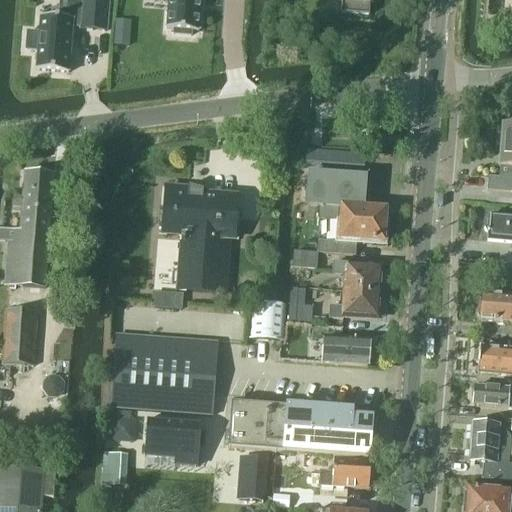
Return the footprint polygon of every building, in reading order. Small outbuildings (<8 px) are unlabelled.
[(25,33),(24,52),(36,53),(35,72),(67,74),(71,29),(81,30),(80,32),(106,34),(109,3),(99,2),(99,0),(73,0),(71,21),(39,18),(38,34),(25,33)] [(168,0),(166,30),(172,30),(171,37),(191,38),(192,32),(197,32),(199,0),(168,0)] [(341,0),(340,14),(368,16),(369,0),(341,0)] [(511,194),(511,129),(500,128),(497,167),(499,167),(498,179),(486,178),(485,192),(511,194)] [(303,165),(361,170),(362,159),(304,154),(303,165)] [(0,243),(8,245),(4,288),(44,291),(53,179),(25,176),(21,228),(16,227),(16,234),(0,232),(0,243)] [(340,222),(338,243),(317,242),(316,255),(293,253),(292,269),(315,271),(317,255),(355,258),(356,247),(386,250),(389,213),(361,211),(363,180),(309,176),(306,209),(320,210),(319,221),(340,222)] [(233,241),(237,199),(202,196),(202,200),(187,198),(188,191),(165,189),(163,213),(160,212),(158,230),(162,230),(162,235),(181,237),(180,243),(181,243),(177,292),(224,296),(228,241),(233,241)] [(484,222),(483,231),(487,234),(487,244),(511,245),(511,218),(489,216),(489,219),(484,222)] [(345,276),(344,293),(379,296),(379,291),(382,291),(383,284),(380,284),(381,270),(346,267),(347,265),(333,264),(332,275),(345,276)] [(289,290),(288,308),(290,308),(303,309),(304,291),(289,290)] [(378,302),(379,296),(344,293),(342,310),(330,309),(329,321),(342,322),(343,320),(377,323),(378,310),(381,310),(382,302),(378,302)] [(151,294),(150,309),(181,311),(182,295),(151,294)] [(511,325),(511,297),(482,295),(481,307),(478,311),(477,318),(480,320),(480,323),(511,325)] [(288,308),(287,324),(311,325),(312,309),(290,308),(288,308)] [(5,313),(0,361),(0,367),(31,370),(37,316),(5,313)] [(117,339),(112,411),(131,412),(212,418),(217,346),(117,339)] [(367,369),(369,343),(323,339),(321,366),(367,369)] [(472,355),(471,361),(476,366),(476,376),(511,379),(511,343),(507,343),(507,352),(478,349),(478,351),(472,355)] [(511,390),(475,388),(474,409),(511,411),(511,390)] [(230,452),(367,462),(369,424),(351,421),(351,416),(233,406),(230,452)] [(105,414),(103,437),(110,437),(110,443),(133,444),(134,422),(130,421),(130,415),(105,414)] [(147,421),(144,459),(173,461),(173,468),(196,469),(199,425),(147,421)] [(483,481),(507,483),(511,483),(511,466),(508,466),(510,439),(504,432),(498,432),(499,428),(473,426),(470,463),(484,464),(483,481)] [(103,455),(100,487),(125,489),(128,457),(103,455)] [(320,475),(319,489),(347,491),(347,489),(367,490),(368,481),(370,480),(371,473),(369,471),(369,465),(335,462),(334,476),(320,475)] [(0,470),(0,511),(34,511),(37,491),(45,492),(46,477),(38,476),(39,475),(0,470)] [(239,483),(238,502),(261,504),(263,485),(239,483)] [(462,511),(461,511),(511,511),(511,494),(510,495),(510,494),(466,490),(465,511),(462,511)] [(291,511),(299,511),(309,511),(315,511),(316,501),(299,500),(291,500),(291,511)]
